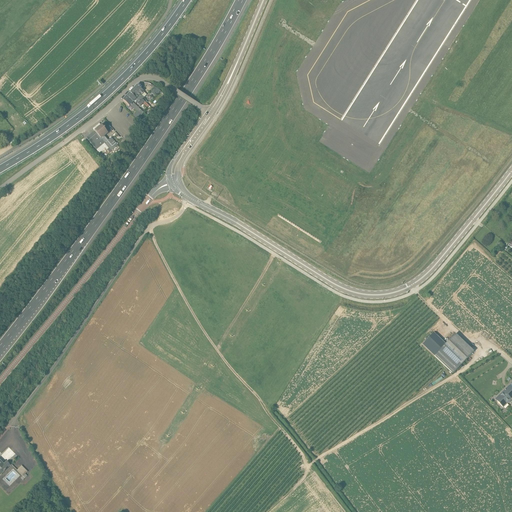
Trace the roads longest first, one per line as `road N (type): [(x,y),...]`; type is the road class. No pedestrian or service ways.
road 1 (motorway): [(0,348),(137,164),(241,0)]
road 2 (tertiary): [(511,170),(424,275),(384,294),(333,283),(174,182)]
road 3 (track): [(352,511),(221,362),(146,228)]
road 4 (tertiary): [(0,380),(152,194),(174,182)]
road 5 (motorway): [(186,0),(104,95),(0,168)]
road 6 (track): [(511,363),(484,349),(312,462)]
road 7 (unclassified): [(0,189),(136,80),(148,76),(169,86)]
road 8 (tertiary): [(210,113),(263,0)]
